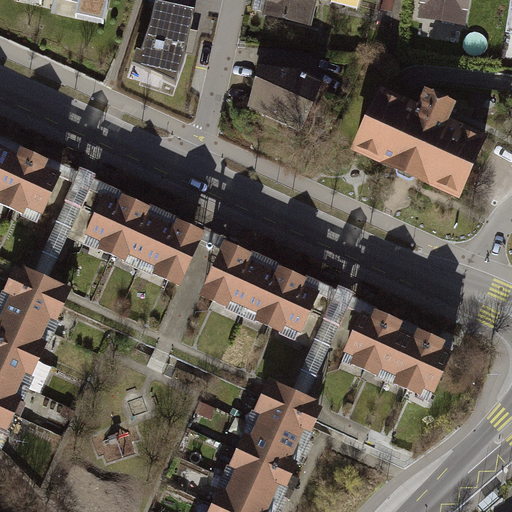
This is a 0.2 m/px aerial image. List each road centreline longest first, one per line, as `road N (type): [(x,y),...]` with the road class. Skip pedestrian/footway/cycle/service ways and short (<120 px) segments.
road 1 (secondary): [(467,291),(194,173)]
road 2 (secondary): [(194,173),(0,83)]
road 3 (residential): [(194,173),(234,0)]
road 4 (secondary): [(425,511),(511,428)]
